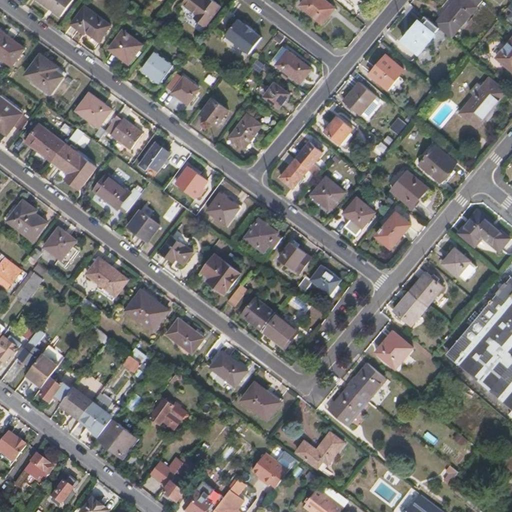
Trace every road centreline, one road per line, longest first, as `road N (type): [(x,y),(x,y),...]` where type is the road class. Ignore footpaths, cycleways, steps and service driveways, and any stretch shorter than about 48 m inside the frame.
road 1 (residential): [(0,156),(308,389),(389,287)]
road 2 (residential): [(247,180),(0,1)]
road 3 (residential): [(0,393),(154,511)]
road 4 (residential): [(389,287),(247,180)]
road 5 (residential): [(247,180),(341,69)]
road 6 (residential): [(389,287),(479,178)]
